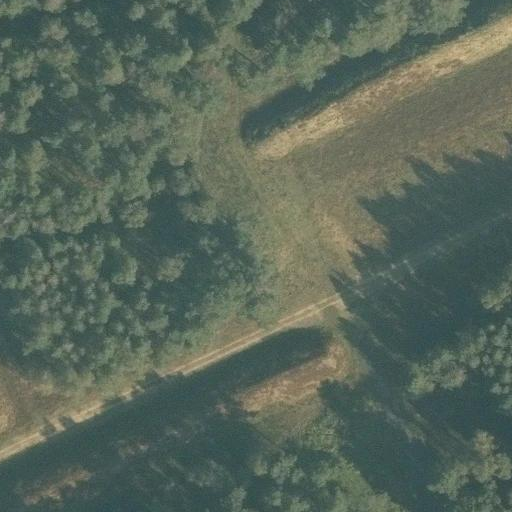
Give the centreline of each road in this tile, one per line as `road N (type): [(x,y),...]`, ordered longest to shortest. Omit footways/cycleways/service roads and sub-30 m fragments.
road 1 (track): [(0,456),(511,214)]
road 2 (track): [(435,511),(338,296)]
